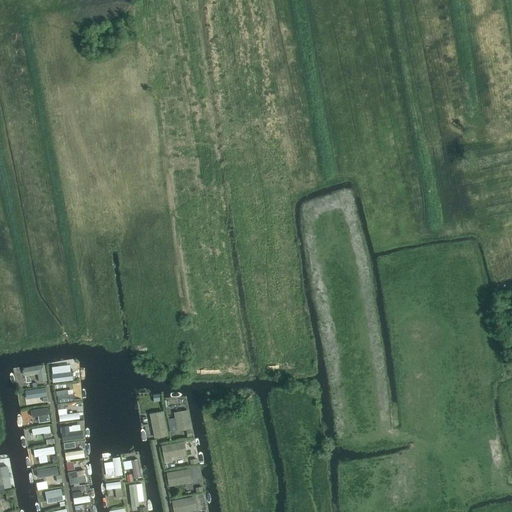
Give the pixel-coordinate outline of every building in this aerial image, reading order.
[(49,381),(58,381),(57,363),(48,364),(49,381)] [(70,389),(53,392),(55,403),(72,400),(70,389)] [(24,398),(41,396),(40,390),(24,392),(24,398)] [(148,416),(151,439),(189,433),(186,410),(180,411),(180,412),(170,413),(169,407),(163,408),(166,424),(165,424),(163,414),(148,416)] [(46,409),(29,410),(30,419),(34,419),(47,419),(46,409)] [(64,409),(55,410),(56,422),(77,421),(77,414),(64,414),(64,409)] [(47,427),(29,430),(31,437),(48,433),(47,427)] [(79,438),(79,428),(60,427),(60,437),(79,438)] [(159,446),(161,464),(170,463),(170,459),(185,457),(183,443),(159,446)] [(31,451),(32,458),(35,458),(36,465),(46,463),(45,456),(52,455),(51,447),(31,451)] [(0,467),(0,486),(1,489),(9,488),(7,467),(0,467)] [(75,477),(67,479),(69,487),(85,483),(81,470),(73,473),(75,477)] [(136,504),(141,504),(140,484),(127,485),(128,507),(136,507),(136,504)] [(45,498),(59,496),(59,490),(44,492),(45,498)] [(79,492),(69,494),(71,505),(87,503),(86,496),(80,497),(79,492)]
